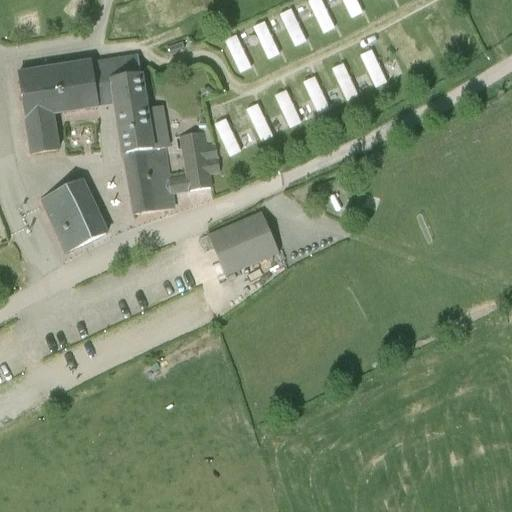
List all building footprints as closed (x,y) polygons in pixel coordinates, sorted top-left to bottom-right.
[(82,25),(95,7),(84,0),(75,0),(66,14),(82,25)] [(189,0),(163,0),(158,2),(169,27),(196,15),(189,0)] [(202,0),(207,10),(226,0),(202,0)] [(324,0),(317,0),(311,2),(326,39),(339,34),(324,0)] [(344,0),(355,23),(367,17),(359,0),(344,0)] [(149,4),(123,13),(131,36),(157,26),(149,4)] [(298,11),(285,15),(296,52),(309,48),(298,11)] [(22,42),(45,37),(39,13),(16,18),(22,42)] [(256,30),(273,64),(284,59),(268,25),(256,30)] [(461,48),(476,41),(468,25),(453,32),(461,48)] [(408,36),(394,43),(413,81),(427,74),(408,36)] [(239,40),(228,45),(244,78),(256,72),(239,40)] [(363,58),(378,92),(391,87),(377,52),(363,58)] [(137,56),(91,63),(95,83),(112,81),(125,155),(135,216),(173,210),(171,196),(190,193),(211,189),(209,176),(220,174),(215,145),(206,147),(204,133),(178,137),(185,177),(170,179),(166,148),(169,148),(162,107),(148,109),(143,75),(140,75),(137,56)] [(99,108),(95,83),(91,63),(18,75),(32,156),(58,153),(51,115),(99,108)] [(348,66),(335,72),(350,106),(363,101),(348,66)] [(319,80),(306,85),(321,120),(334,115),(319,80)] [(277,100),(294,134),(306,127),(289,94),(277,100)] [(261,108),(249,114),(266,148),(278,142),(261,108)] [(233,124),(221,127),(231,163),(243,159),(233,124)] [(39,203),(65,256),(107,235),(81,182),(39,203)] [(261,214),(209,237),(208,237),(225,278),(279,255),(261,214)]
